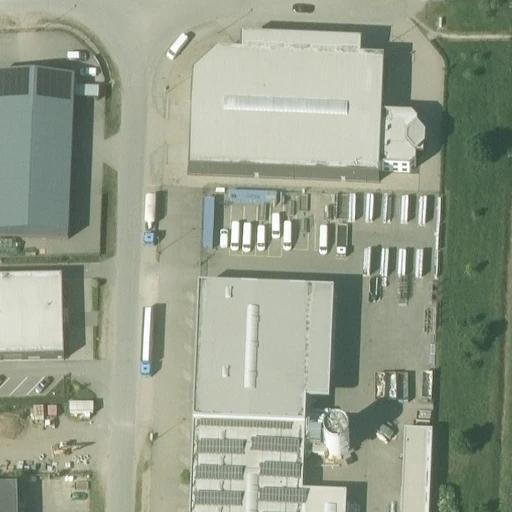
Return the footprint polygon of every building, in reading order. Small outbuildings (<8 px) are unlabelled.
[(384,64),(217,57),(192,80),(188,176),(379,184),(379,173),(381,119),(384,64)] [(74,82),(0,79),(0,239),(68,242),(74,82)] [(411,120),(381,119),(379,173),(409,174),(416,169),(416,160),(422,154),(424,154),(424,142),(422,142),(417,136),(417,127),(411,120)] [(61,282),(0,283),(0,363),(63,362),(61,282)] [(193,427),(305,431),(306,404),(310,294),(198,290),(193,427)] [(333,295),(310,294),(306,404),(329,405),(333,295)] [(305,431),(193,427),(189,511),(301,511),(304,458),(324,459),(328,455),(326,453),(325,451),(325,449),(324,448),(324,447),(324,444),(325,442),(326,440),(327,438),(328,437),(325,433),(305,432),(305,431)] [(340,435),(337,434),(334,434),(331,435),(329,436),(328,437),(327,438),(326,440),(325,442),(324,444),(324,447),(324,448),(325,449),(325,451),(326,453),(328,455),(329,456),(331,458),(334,459),(337,459),(341,458),(344,457),(346,455),(347,453),(348,450),(349,449),(349,446),(349,443),(347,440),(345,437),(343,436),(340,435)] [(429,511),(432,436),(404,435),(401,511),(429,511)] [(17,511),(17,491),(0,491),(0,511),(17,511)]
